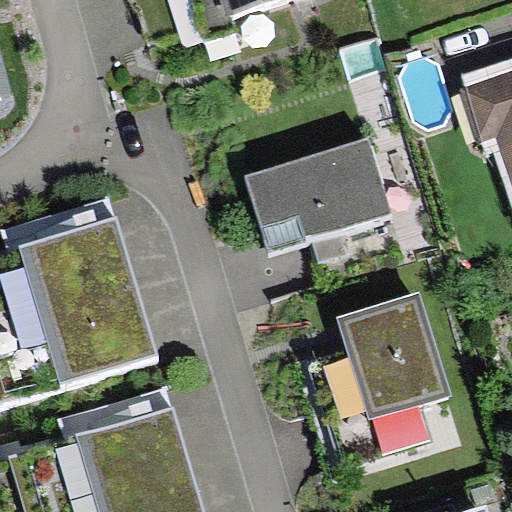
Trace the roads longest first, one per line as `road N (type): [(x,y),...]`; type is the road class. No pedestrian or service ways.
road 1 (residential): [(71,130),(147,156),(179,192),(276,511)]
road 2 (residential): [(55,0),(79,100),(71,130)]
